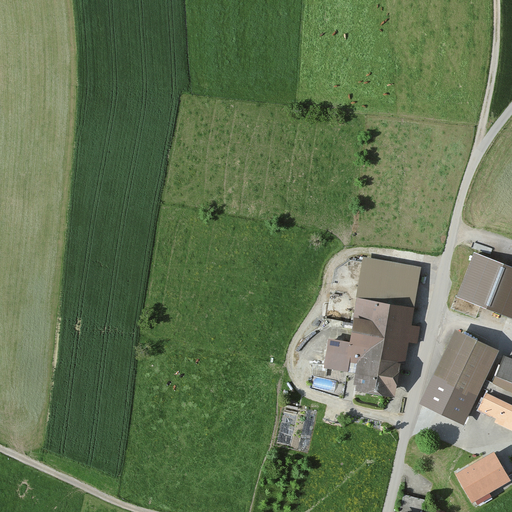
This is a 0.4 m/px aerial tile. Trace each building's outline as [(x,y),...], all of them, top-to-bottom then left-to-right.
[(455,298),(511,319),(511,267),(472,252),(455,298)] [(321,368),(354,373),(351,391),(392,397),(397,363),(403,364),(407,341),(415,342),(417,327),(409,325),(417,267),(360,258),(347,343),(325,339),(321,368)] [(496,351),(455,332),(422,404),(463,423),(496,351)] [(511,358),(504,355),(492,384),(511,392),(511,358)] [(493,422),(510,431),(511,427),(511,406),(485,393),(477,409),(495,418),(493,422)] [(509,480),(493,453),(457,474),(472,501),(509,480)]
